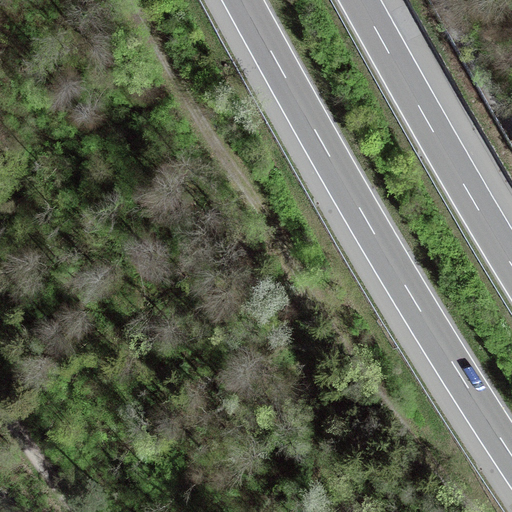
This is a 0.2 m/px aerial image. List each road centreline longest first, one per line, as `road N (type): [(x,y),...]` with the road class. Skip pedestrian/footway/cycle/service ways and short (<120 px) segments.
road 1 (track): [(475,511),(374,394),(129,0)]
road 2 (motorway): [(242,0),(511,455)]
road 3 (motorway): [(511,265),(359,0)]
road 4 (track): [(511,127),(439,0)]
road 5 (track): [(0,399),(81,511)]
